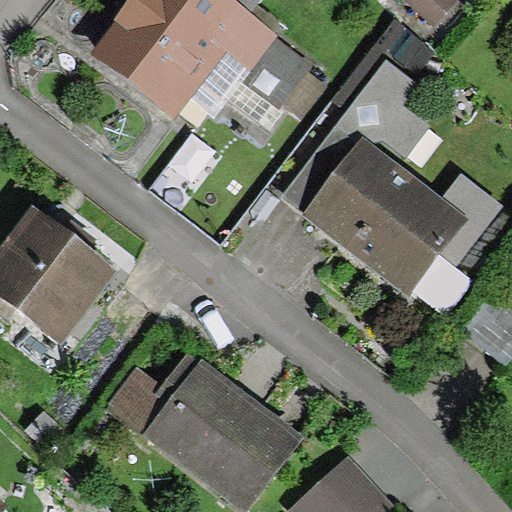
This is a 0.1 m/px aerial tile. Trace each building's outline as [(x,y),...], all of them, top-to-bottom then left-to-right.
[(247,9),(233,0),(131,0),(131,1),(93,53),(178,114),(225,49),(254,70),(275,41),(280,34),(247,9)] [(129,0),(131,1),(131,0),(233,0),(247,9),(254,0),(129,0)] [(446,14),(430,0),(401,0),(392,13),(422,40),(446,14)] [(310,67),(275,41),(254,70),(243,84),(280,111),(286,104),(309,121),(330,91),(305,73),(310,67)] [(417,152),(439,121),(411,101),(427,79),(398,58),(360,111),(417,152)] [(428,211),(361,162),(299,242),(405,320),(430,285),(445,294),(490,225),(444,189),(428,211)] [(32,202),(0,243),(0,301),(60,348),(120,269),(32,202)] [(165,386),(160,394),(170,401),(144,436),(139,440),(235,511),(245,511),(303,437),(191,351),(165,386)] [(165,386),(140,368),(109,410),(144,436),(170,401),(160,394),(165,386)] [(389,511),(395,507),(348,456),(288,511),(289,511),(389,511)] [(0,511),(4,511),(8,507),(0,500),(0,511)]
